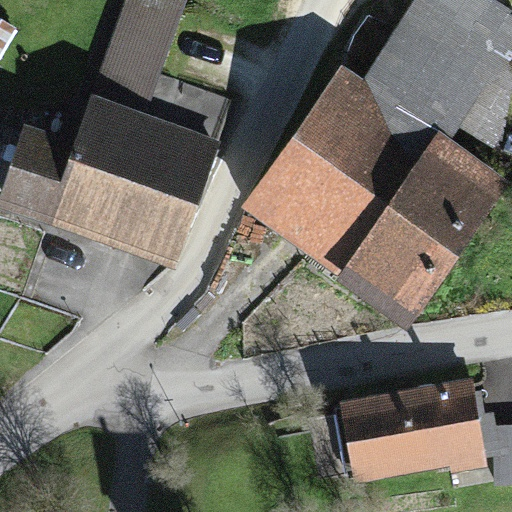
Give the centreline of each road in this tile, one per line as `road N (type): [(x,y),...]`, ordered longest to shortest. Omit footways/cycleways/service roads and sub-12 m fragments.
road 1 (residential): [(99,367),(186,274),(320,0)]
road 2 (residential): [(99,367),(139,386),(197,392),(511,336)]
road 3 (residential): [(0,441),(99,367)]
